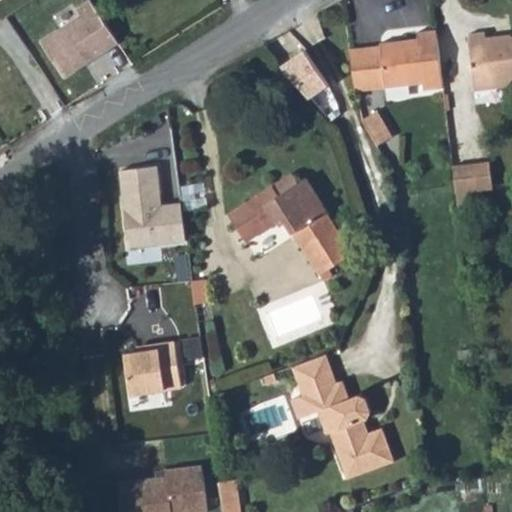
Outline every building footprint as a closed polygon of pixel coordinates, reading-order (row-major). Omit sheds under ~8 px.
[(66,77),(120,41),(93,0),(91,0),(78,8),(82,14),(42,40),(66,77)] [(444,87),(437,30),(418,32),(418,39),(402,41),(402,46),(384,47),(352,50),(357,85),(406,82),(406,85),(425,84),(425,89),(444,87)] [(471,60),(475,87),(511,82),(511,34),(484,37),(483,32),(471,33),(474,60),(471,60)] [(305,46),(282,61),(310,93),(328,81),(305,46)] [(511,82),(475,87),(475,96),(511,91),(511,82)] [(375,110),(362,119),(379,143),(392,135),(375,110)] [(490,163),(476,164),(480,193),(494,192),(490,163)] [(476,164),(453,167),(459,213),(482,211),(480,193),(476,164)] [(158,166),(121,170),(131,247),(187,241),(183,202),(160,205),(158,194),(162,193),(158,166)] [(293,172),(273,185),(280,193),(298,181),(293,172)] [(280,193),(273,185),(230,212),(248,240),(285,217),(321,273),(355,251),(307,175),(298,181),(280,193)] [(158,350),(124,354),(129,394),(180,387),(175,343),(157,345),(158,350)] [(322,347),(289,363),(302,391),(311,409),(320,405),(330,427),(333,425),(354,470),(400,448),(384,416),(368,424),(363,412),(370,409),(372,402),(366,389),(359,386),(350,391),(341,373),(335,376),(322,347)] [(272,371),(262,376),(266,383),(275,379),(272,371)] [(311,409),(302,391),(291,396),(300,414),(311,409)] [(165,479),(116,484),(119,511),(204,511),(200,468),(164,472),(165,479)] [(218,496),(220,506),(235,505),(233,495),(218,496)]
